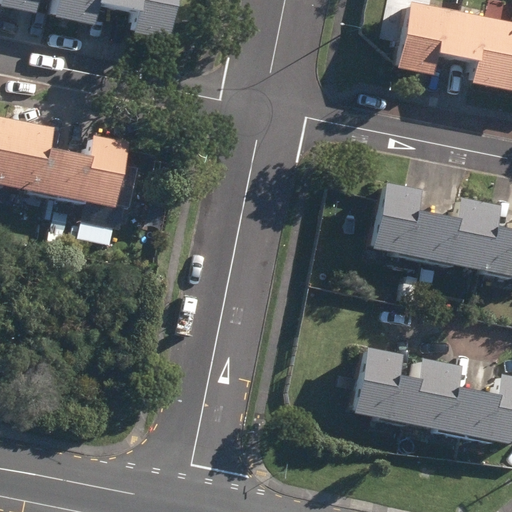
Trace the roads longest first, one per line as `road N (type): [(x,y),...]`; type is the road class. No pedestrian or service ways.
road 1 (residential): [(185,506),(261,109)]
road 2 (residential): [(0,56),(261,109)]
road 3 (residential): [(511,157),(261,109)]
road 4 (tertiary): [(185,506),(0,468)]
